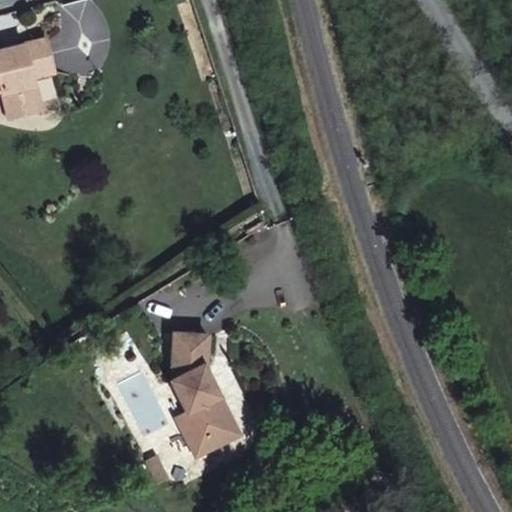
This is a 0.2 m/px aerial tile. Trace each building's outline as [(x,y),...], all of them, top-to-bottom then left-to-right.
[(0,98),(2,107),(36,100),(28,70),(27,65),(51,60),(45,37),(15,44),(17,50),(3,53),(2,47),(0,47),(0,98)] [(3,53),(17,50),(15,44),(2,47),(3,53)] [(53,64),(51,60),(27,65),(28,70),(53,64)] [(36,100),(2,107),(5,118),(38,110),(36,100)] [(226,341),(222,346),(246,371),(236,380),(257,405),(289,378),(252,334),(258,329),(251,321),(253,319),(247,291),(212,299),(220,336),(226,341)] [(298,380),(258,329),(252,334),(289,378),(257,405),(261,409),(298,380)] [(233,451),(242,443),(225,422),(216,430),(233,451)]
